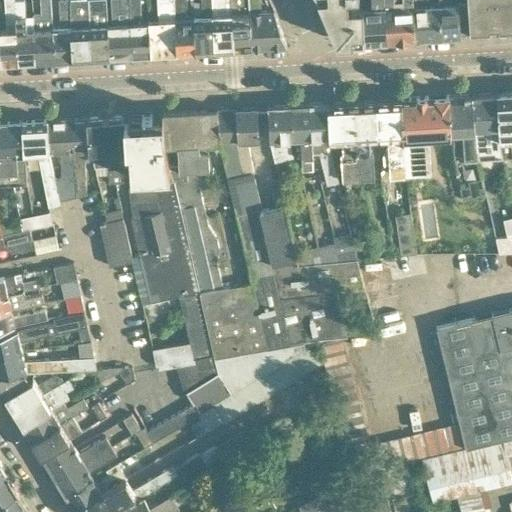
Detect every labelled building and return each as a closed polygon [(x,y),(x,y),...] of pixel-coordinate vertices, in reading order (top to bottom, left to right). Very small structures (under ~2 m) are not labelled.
[(0,29),(0,62),(19,62),(15,0),(5,0),(8,29),(0,29)] [(15,0),(19,62),(37,61),(33,11),(24,12),(23,0),(15,0)] [(42,0),(43,9),(33,9),(33,11),(37,61),(57,59),(53,27),(51,0),(42,0)] [(60,0),(62,26),(53,27),(57,59),(74,58),(70,0),(60,0)] [(70,0),(74,58),(93,57),(89,0),(70,0)] [(89,0),(93,57),(116,56),(114,23),(109,23),(107,0),(89,0)] [(111,0),(114,23),(116,56),(134,55),(130,0),(111,0)] [(130,0),(134,55),(151,54),(149,19),(143,19),(142,0),(130,0)] [(149,19),(151,54),(160,53),(179,52),(174,0),(158,0),(160,18),(158,18),(149,19)] [(188,0),(174,0),(179,52),(198,51),(196,16),(187,16),(187,7),(189,6),(188,0)] [(213,0),(203,0),(204,15),(196,16),(198,51),(217,49),(213,0)] [(213,0),(217,49),(235,48),(232,0),(213,0)] [(232,0),(235,48),(255,47),(250,0),(232,0)] [(287,45),(283,33),(274,10),(261,10),(260,0),(250,0),(255,47),(287,45)] [(359,0),(360,4),(360,6),(362,6),(365,40),(388,38),(385,0),(359,0)] [(385,0),(388,38),(416,37),(413,0),(385,0)] [(439,0),(413,0),(416,37),(442,35),(440,2),(439,0)] [(439,0),(440,2),(442,35),(461,34),(461,33),(469,32),(467,0),(452,1),(451,0),(439,0)] [(511,0),(468,0),(467,0),(469,32),(511,29),(511,0)] [(364,40),(365,40),(362,6),(360,6),(360,4),(322,7),(337,42),(363,40),(364,40)] [(511,90),(497,92),(500,143),(502,150),(503,158),(511,157),(511,90)] [(497,92),(473,93),(476,145),(477,152),(502,150),(500,143),(497,92)] [(473,93),(446,94),(449,135),(463,134),(465,161),(479,161),(477,152),(476,145),(473,93)] [(401,97),(401,98),(405,173),(423,173),(430,172),(428,136),(441,135),(449,135),(446,94),(439,95),(401,97)] [(405,173),(401,98),(376,99),(378,135),(379,148),(389,148),(391,174),(405,173)] [(376,99),(354,100),(359,176),(374,175),(372,149),(371,149),(370,135),(378,135),(376,99)] [(343,177),(359,176),(354,100),(329,102),(331,138),(341,137),(342,149),(340,149),(341,177),(343,177)] [(329,102),(309,103),(311,136),(312,136),(313,151),(320,150),(324,171),(327,185),(339,182),(336,168),(331,148),(331,138),(329,102)] [(303,170),(313,169),(309,103),(292,104),(293,137),(294,156),(302,156),(303,170)] [(293,137),(292,104),(268,105),(270,138),(275,161),(293,156),(289,137),(293,137)] [(259,139),(257,106),(235,107),(237,140),(235,140),(241,172),(256,169),(250,139),(259,139)] [(235,107),(216,109),(220,141),(220,143),(228,175),(241,172),(235,140),(237,140),(235,107)] [(216,109),(163,112),(165,145),(177,145),(178,162),(169,163),(171,171),(179,206),(216,358),(269,349),(253,282),(227,286),(221,260),(222,254),(222,249),(221,244),(219,238),(217,234),(213,230),(212,226),(203,189),(208,188),(207,175),(210,175),(210,168),(208,143),(220,143),(220,141),(216,109)] [(163,112),(127,114),(132,174),(171,171),(165,145),(163,112)] [(126,146),(130,146),(127,114),(106,115),(109,164),(110,181),(124,181),(123,163),(127,163),(126,146)] [(94,165),(109,164),(106,115),(88,116),(90,148),(94,165)] [(85,149),(90,148),(88,116),(71,117),(76,196),(79,195),(87,193),(85,167),(85,149)] [(59,200),(76,196),(71,117),(46,119),(48,151),(62,150),(63,175),(54,175),(59,200)] [(22,120),(27,183),(25,153),(37,152),(49,206),(49,205),(60,203),(59,200),(54,175),(48,151),(46,119),(22,120)] [(22,120),(0,121),(0,184),(27,183),(22,120)] [(219,371),(216,358),(179,206),(171,171),(132,174),(132,185),(129,186),(133,216),(131,216),(152,302),(182,295),(192,340),(197,358),(197,361),(180,364),(179,364),(184,384),(188,389),(219,371)] [(462,185),(459,186),(462,199),(474,196),(470,183),(462,185)] [(357,259),(339,261),(321,262),(299,265),(296,250),(285,204),(284,201),(236,212),(253,282),(269,349),(288,346),(307,343),(306,340),(319,338),(350,336),(339,290),(366,288),(357,259)] [(107,221),(100,223),(103,238),(109,265),(111,265),(132,260),(123,218),(121,209),(116,210),(105,212),(107,221)] [(0,224),(2,234),(2,235),(22,229),(21,222),(3,226),(0,213),(0,224)] [(400,247),(416,246),(411,213),(410,213),(395,215),(400,247)] [(2,234),(0,234),(0,248),(5,247),(5,248),(10,247),(11,251),(34,247),(29,228),(22,229),(2,235),(2,234)] [(375,248),(384,246),(380,228),(370,230),(375,248)] [(375,248),(370,230),(361,232),(366,250),(375,248)] [(333,236),(335,241),(339,261),(357,259),(351,231),(333,236)] [(511,235),(508,235),(496,236),(499,251),(499,252),(511,250),(511,235)] [(339,261),(335,241),(317,245),(321,262),(339,261)] [(299,265),(321,262),(317,245),(296,250),(299,265)] [(400,247),(401,255),(417,253),(416,246),(400,247)] [(54,266),(58,283),(61,282),(77,279),(74,261),(54,266)] [(16,282),(15,274),(0,276),(0,295),(26,290),(40,286),(38,277),(16,282)] [(77,279),(61,282),(65,298),(81,295),(77,279)] [(27,297),(26,290),(0,295),(0,311),(11,310),(44,302),(42,294),(27,297)] [(84,310),(81,295),(65,298),(68,314),(84,310)] [(511,307),(437,326),(462,422),(468,445),(500,437),(511,434),(511,307)] [(68,314),(48,318),(43,319),(44,323),(0,332),(0,351),(21,348),(19,339),(87,325),(84,310),(68,314)] [(0,328),(43,319),(48,318),(46,310),(13,318),(11,310),(0,311),(0,328)] [(341,339),(319,345),(322,354),(343,348),(341,339)] [(179,364),(180,364),(197,361),(197,358),(192,340),(152,348),(155,365),(158,365),(159,368),(179,364)] [(219,371),(232,392),(242,386),(252,380),(262,374),(272,369),(282,363),(292,357),(302,351),(312,345),(311,344),(308,346),(307,343),(288,346),(269,349),(216,358),(219,371)] [(312,345),(302,351),(312,368),(322,362),(312,345)] [(93,355),(23,360),(21,348),(0,351),(0,372),(24,372),(25,372),(96,369),(97,369),(97,368),(96,368),(93,355)] [(346,360),(343,348),(322,354),(325,365),(346,360)] [(302,374),(312,368),(302,351),(292,357),(302,374)] [(293,380),(302,374),(292,357),(282,363),(293,380)] [(328,377),(349,371),(346,360),(325,365),(328,377)] [(272,369),(283,386),(293,380),(282,363),(272,369)] [(101,367),(97,368),(97,369),(97,370),(99,379),(118,368),(122,366),(109,367),(108,367),(101,367)] [(122,366),(118,368),(127,383),(135,379),(133,372),(132,366),(123,366),(122,366)] [(262,374),(273,392),(283,386),(272,369),(262,374)] [(201,411),(213,403),(222,398),(232,392),(219,371),(188,389),(195,402),(201,411)] [(331,388),(352,383),(349,371),(328,377),(331,388)] [(28,380),(25,372),(24,372),(0,372),(0,385),(5,393),(28,380)] [(263,398),(273,392),(262,374),(252,380),(263,398)] [(33,377),(28,380),(5,393),(14,409),(63,380),(62,377),(55,375),(37,385),(33,377)] [(51,408),(63,401),(70,397),(65,389),(71,386),(67,378),(63,380),(14,409),(23,425),(51,408)] [(253,404),(263,398),(252,380),(242,386),(253,404)] [(355,394),(352,383),(331,388),(334,399),(334,400),(355,394)] [(243,410),(253,404),(242,386),(232,392),(243,410)] [(314,410),(332,400),(327,390),(309,401),(314,410)] [(232,392),(222,398),(233,417),(243,410),(232,392)] [(337,411),(358,406),(355,394),(334,400),(337,411)] [(222,398),(213,403),(224,422),(233,417),(222,398)] [(82,399),(67,408),(63,401),(51,408),(23,425),(33,440),(73,416),(87,407),(82,399)] [(91,405),(100,420),(107,415),(98,401),(91,405)] [(194,415),(199,412),(201,411),(195,402),(189,406),(194,415)] [(213,403),(201,411),(199,412),(203,419),(192,426),(198,435),(223,421),(224,422),(213,403)] [(194,415),(189,406),(182,410),(187,419),(194,415)] [(340,423),(361,417),(358,406),(337,411),(340,423)] [(182,410),(175,414),(181,423),(187,419),(182,410)] [(123,419),(132,432),(140,426),(132,413),(123,419)] [(174,427),(181,423),(175,414),(168,418),(174,427)] [(33,440),(42,455),(70,439),(70,438),(82,431),(73,416),(33,440)] [(270,436),(288,425),(283,417),(265,427),(270,436)] [(364,429),(361,417),(340,423),(343,434),(364,429)] [(167,431),(174,427),(168,418),(162,422),(167,431)] [(167,431),(162,422),(155,426),(160,435),(167,431)] [(462,422),(451,425),(457,448),(468,445),(462,422)] [(141,428),(140,426),(132,432),(132,433),(136,431),(145,444),(154,439),(148,430),(145,425),(141,428)] [(457,448),(451,425),(441,428),(446,450),(457,448)] [(155,426),(148,430),(154,439),(160,435),(155,426)] [(441,428),(430,430),(436,453),(444,451),(446,450),(441,428)] [(359,445),(367,443),(364,429),(343,434),(347,448),(359,445)] [(346,451),(340,430),(329,436),(340,455),(346,451)] [(436,453),(430,430),(419,433),(425,456),(436,453)] [(419,433),(408,436),(414,458),(422,456),(425,456),(419,433)] [(511,475),(511,434),(500,437),(511,476),(511,475)] [(216,444),(201,453),(211,471),(249,449),(241,436),(238,435),(217,447),(216,444)] [(42,455),(47,464),(56,479),(108,447),(111,445),(106,436),(78,453),(75,447),(70,439),(42,455)] [(403,461),(414,458),(408,436),(397,438),(403,461)] [(397,438),(387,441),(393,463),(403,461),(397,438)] [(393,463),(387,441),(376,444),(381,466),(393,463)] [(367,443),(359,445),(366,470),(381,466),(376,444),(368,446),(367,443)] [(108,447),(56,479),(65,493),(92,476),(89,471),(110,459),(116,455),(111,445),(108,447)] [(328,462),(322,465),(334,485),(352,474),(346,451),(340,455),(328,462)] [(425,456),(422,456),(434,499),(457,494),(444,451),(436,453),(425,456)] [(200,452),(175,466),(178,473),(186,486),(190,483),(211,471),(201,453),(200,452)] [(92,476),(65,493),(74,508),(76,511),(106,511),(112,509),(112,507),(147,486),(149,490),(178,473),(175,466),(173,465),(132,488),(132,487),(126,477),(117,462),(105,469),(109,475),(96,483),(92,476)] [(0,502),(17,492),(7,475),(0,479),(0,502)] [(339,484),(322,494),(323,496),(326,511),(346,511),(343,498),(339,484)] [(0,511),(25,511),(29,510),(17,492),(0,502),(0,511)] [(141,511),(172,511),(180,507),(172,494),(149,508),(141,511)] [(409,511),(406,499),(392,503),(394,511),(409,511)] [(376,502),(369,505),(371,511),(390,511),(386,500),(376,502)] [(125,511),(114,511),(112,509),(106,511),(141,511),(149,508),(144,501),(125,511)]
